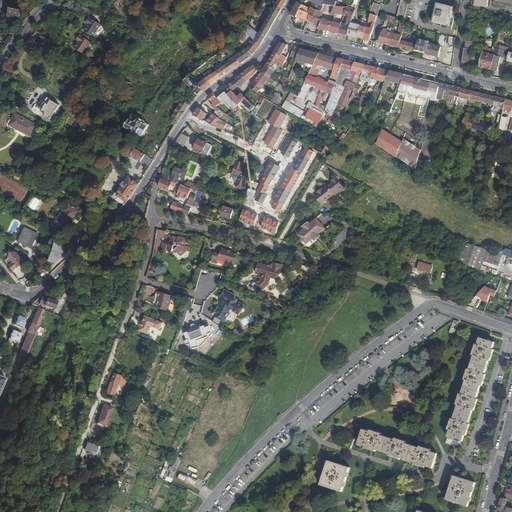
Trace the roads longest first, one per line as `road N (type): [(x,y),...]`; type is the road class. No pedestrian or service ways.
road 1 (residential): [(509,329),(426,305),(292,414)]
road 2 (tertiary): [(0,289),(27,296),(54,277),(120,216),(169,142)]
road 3 (unclassified): [(80,443),(149,256),(153,218)]
road 4 (unclassified): [(153,218),(335,266)]
road 5 (residential): [(455,74),(276,31)]
road 6 (residential): [(496,473),(465,463),(509,329)]
road 7 (tertiary): [(169,142),(199,101),(260,54),(276,31)]
road 8 (residential): [(292,414),(201,511)]
